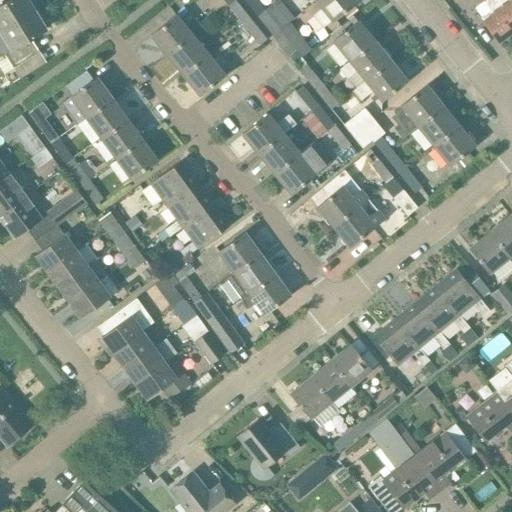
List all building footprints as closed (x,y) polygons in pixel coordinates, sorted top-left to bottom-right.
[(26,0),(8,0),(2,4),(0,1),(0,31),(33,10),(26,0)] [(244,26),(251,20),(234,0),(227,6),(244,26)] [(243,0),(256,15),(263,9),(255,0),(243,0)] [(355,0),(315,0),(321,8),(312,16),(323,28),(331,21),(356,1),(355,0)] [(501,4),(498,0),(482,0),(483,2),(474,9),(483,21),(498,42),(511,31),(511,18),(501,4)] [(511,0),(507,0),(501,4),(511,18),(511,0)] [(176,15),(151,35),(167,55),(202,27),(196,19),(185,7),(176,15)] [(263,9),(256,15),(272,35),(280,29),(263,9)] [(0,34),(6,43),(0,46),(0,50),(11,69),(34,55),(25,41),(45,29),(33,10),(0,31),(0,34)] [(251,20),(244,26),(259,46),(267,40),(251,20)] [(348,61),(373,41),(357,21),(332,41),(348,61)] [(202,27),(167,55),(183,75),(208,55),(193,36),(203,28),(202,27)] [(280,29),(272,35),(290,57),(298,50),(280,29)] [(355,87),(389,60),(373,41),(348,61),(349,61),(339,70),(347,80),(348,79),(355,87)] [(208,55),(183,75),(199,95),(225,75),(208,55)] [(381,100),(405,80),(389,60),(355,87),(356,88),(353,91),(361,101),(373,91),(381,100)] [(300,69),(299,70),(313,88),(321,82),(307,64),(300,69)] [(76,124),(85,117),(111,98),(96,78),(61,103),(76,124)] [(329,108),(337,102),(321,82),(313,88),(329,108)] [(408,132),(416,126),(441,105),(425,85),(400,105),(393,111),(408,132)] [(312,112),(319,106),(303,86),(295,92),(312,112)] [(100,138),(126,119),(111,98),(85,117),(100,138)] [(432,146),(457,126),(441,105),(416,126),(432,146)] [(319,106),(312,112),(302,120),(318,138),(326,131),(334,125),(319,106)] [(364,108),(343,125),(352,137),(373,119),(364,108)] [(276,124),(268,114),(243,133),(260,154),(285,134),(296,125),(288,115),(276,124)] [(0,130),(0,134),(6,143),(30,126),(21,115),(0,130)] [(50,143),(58,137),(44,117),(35,123),(50,143)] [(115,159),(141,140),(126,119),(100,138),(115,159)] [(373,119),(352,137),(362,148),(371,141),(381,153),(389,147),(381,136),(385,133),(373,119)] [(334,125),(326,131),(343,151),(350,145),(334,125)] [(457,126),(432,146),(449,166),(474,146),(457,126)] [(285,134),(260,154),(275,173),(300,153),(285,134)] [(58,137),(50,143),(65,164),(73,158),(58,137)] [(141,140),(115,159),(130,180),(156,161),(141,140)] [(300,153),(275,173),(291,193),(316,173),(328,162),(312,142),(299,152),(300,153)] [(398,173),(406,167),(389,147),(381,153),(398,173)] [(45,148),(30,159),(37,169),(53,158),(45,148)] [(383,186),(393,178),(371,149),(362,156),(385,184),(383,186)] [(73,158),(65,164),(80,184),(95,173),(85,159),(78,164),(73,158)] [(166,207),(197,185),(180,162),(150,184),(161,200),(148,209),(153,216),(166,207)] [(406,167),(398,173),(414,193),(422,187),(406,167)] [(351,197),(342,186),(351,178),(344,170),(323,188),(329,196),(318,206),(334,226),(369,197),(362,189),(351,197)] [(95,173),(80,184),(95,205),(103,199),(88,179),(95,174),(95,173)] [(0,212),(23,195),(8,175),(0,180),(0,212)] [(416,206),(393,178),(383,186),(382,187),(405,215),(416,206)] [(176,221),(156,236),(160,242),(211,205),(197,185),(166,207),(176,221)] [(23,195),(0,212),(0,218),(14,237),(39,217),(32,207),(43,200),(33,187),(23,195)] [(77,190),(46,212),(56,226),(87,204),(77,190)] [(369,197),(334,226),(350,246),(386,217),(378,208),(377,209),(368,199),(370,198),(369,197)] [(211,205),(160,242),(161,243),(182,228),(192,242),(179,251),(184,258),(227,227),(211,205)] [(110,211),(99,220),(104,228),(116,219),(110,211)] [(135,216),(125,223),(131,231),(141,224),(135,216)] [(490,231),(510,257),(511,255),(511,218),(510,216),(490,231)] [(116,219),(104,228),(116,243),(127,235),(116,219)] [(490,273),(510,257),(490,231),(470,248),(490,273)] [(234,272),(260,254),(245,232),(219,250),(234,272)] [(46,271),(74,250),(63,234),(34,255),(46,271)] [(127,235),(116,243),(127,258),(138,250),(127,235)] [(57,286),(86,265),(74,250),(46,271),(57,286)] [(138,250),(127,258),(134,268),(146,260),(138,250)] [(249,292),(274,274),(260,254),(234,272),(225,278),(240,298),(249,292)] [(174,262),(163,271),(167,277),(169,279),(174,275),(180,271),(174,262)] [(180,271),(174,275),(179,282),(192,301),(200,295),(186,277),(195,271),(189,264),(180,271)] [(86,265),(57,286),(68,302),(97,280),(86,265)] [(491,311),(481,299),(490,291),(474,272),(465,279),(457,270),(436,287),(460,316),(461,315),(474,305),(484,317),(491,311)] [(249,292),(240,298),(247,308),(255,302),(263,314),(289,296),(274,274),(249,292)] [(165,278),(155,285),(172,309),(184,300),(174,286),(177,284),(179,282),(174,275),(169,279),(167,277),(165,278)] [(97,280),(68,302),(80,317),(109,296),(97,280)] [(511,312),(511,294),(503,284),(490,294),(508,316),(511,312)] [(440,332),(453,322),(463,334),(470,328),(460,316),(436,287),(416,303),(450,345),(450,344),(440,332)] [(207,321),(215,316),(200,295),(192,301),(207,321)] [(120,323),(101,336),(113,352),(142,331),(151,324),(137,304),(134,300),(114,314),(120,323)] [(195,339),(206,331),(184,300),(172,309),(195,339)] [(419,348),(433,338),(443,350),(450,345),(416,303),(396,320),(419,348)] [(227,320),(226,321),(221,315),(217,318),(215,316),(207,321),(213,331),(231,354),(245,344),(227,320)] [(398,365),(413,354),(422,366),(429,360),(419,348),(396,320),(375,336),(398,365)] [(124,367),(153,347),(142,331),(113,352),(124,367)] [(206,331),(195,339),(212,363),(223,355),(206,331)] [(370,352),(362,358),(352,346),(332,362),(351,386),(371,370),(372,371),(380,365),(370,352)] [(153,347),(124,367),(135,383),(164,362),(153,347)] [(171,357),(164,362),(135,383),(147,398),(162,387),(169,398),(189,383),(171,357)] [(312,378),(331,402),(351,386),(332,362),(312,378)] [(511,377),(505,368),(489,380),(498,392),(511,409),(511,377)] [(29,400),(44,388),(28,369),(13,381),(29,400)] [(331,402),(312,378),(291,394),(310,418),(312,417),(320,428),(339,412),(331,402)] [(413,397),(423,409),(438,397),(428,385),(413,397)] [(0,434),(8,445),(32,425),(0,386),(0,434)] [(371,412),(378,421),(406,397),(399,389),(371,412)] [(511,426),(511,409),(498,392),(466,416),(487,445),(511,426)] [(352,428),(358,437),(378,421),(371,412),(352,428)] [(270,432),(260,419),(239,437),(264,468),(285,452),(289,456),(300,447),(285,428),(280,432),(276,427),(270,432)] [(454,425),(420,450),(406,431),(399,437),(434,485),(466,461),(465,460),(475,453),(454,425)] [(358,437),(352,428),(333,444),(340,452),(358,437)] [(397,511),(434,485),(399,437),(382,450),(396,468),(382,478),(380,476),(367,486),(387,511),(397,511)] [(188,511),(206,511),(208,511),(223,511),(234,504),(220,486),(210,494),(194,473),(172,491),(188,511)] [(118,511),(86,481),(64,504),(68,508),(64,511),(52,511),(50,510),(48,511),(118,511)] [(357,511),(349,502),(336,511),(357,511)]
